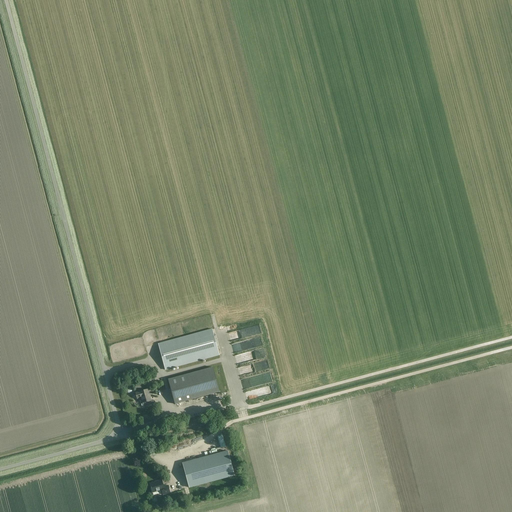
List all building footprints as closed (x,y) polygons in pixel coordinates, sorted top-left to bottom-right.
[(239,330),(242,337),(256,332),(253,325),(239,330)] [(158,344),(165,370),(219,355),(212,329),(158,344)] [(228,332),(229,339),(239,338),(238,330),(228,332)] [(244,345),(244,348),(260,344),(259,338),(247,341),(248,344),(244,345)] [(175,404),(220,392),(213,367),(168,379),(175,404)] [(256,377),(258,382),(269,378),(267,373),(256,377)] [(253,377),(246,378),(248,386),(255,384),(253,377)] [(255,396),(272,392),(271,386),(254,391),(255,396)] [(144,406),(154,404),(153,400),(151,400),(149,394),(150,393),(149,389),(136,393),(137,398),(141,397),(143,403),(144,406)] [(189,488),(234,475),(227,451),(183,463),(189,488)] [(163,495),(170,493),(168,486),(164,487),(162,480),(157,481),(157,482),(150,484),(152,493),(162,490),(163,495)]
